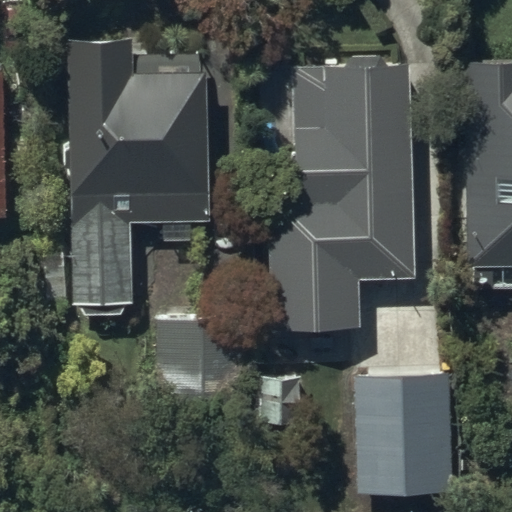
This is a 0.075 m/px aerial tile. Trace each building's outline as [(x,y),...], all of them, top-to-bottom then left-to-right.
[(127,40),(64,41),(70,309),(129,308),(127,224),(159,223),(159,243),(189,242),(188,224),(206,224),(203,77),(196,77),(196,57),(127,58),(127,40)] [(349,57),(343,69),(289,69),(295,208),(264,209),(269,332),(358,328),(356,284),(415,281),(405,68),(389,68),(377,57),(349,57)] [(511,61),(464,62),(465,268),(480,268),(480,290),(511,289),(511,61)] [(233,313),(154,314),(155,401),(233,400),(233,313)] [(447,374),(418,375),(418,368),(367,370),(368,376),(352,377),(355,496),(449,493),(447,374)]
